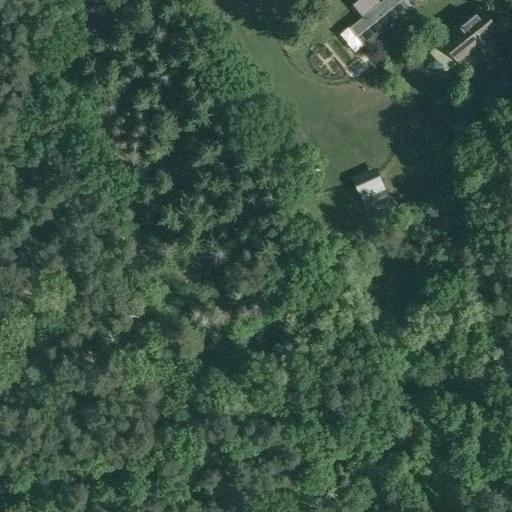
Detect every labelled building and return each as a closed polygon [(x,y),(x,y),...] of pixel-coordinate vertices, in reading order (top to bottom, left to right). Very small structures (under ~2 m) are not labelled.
[(113,0),(83,0),(85,16),(115,13),(113,0)] [(401,0),(385,0),(352,27),(364,42),(407,7),(401,0)] [(496,29),(481,10),(442,42),(457,60),(475,46),(486,59),(498,49),(488,35),(496,29)] [(466,137),(511,99),(511,91),(500,76),(450,116),(466,137)] [(201,276),(200,258),(172,259),(174,288),(201,286),(201,276)]
